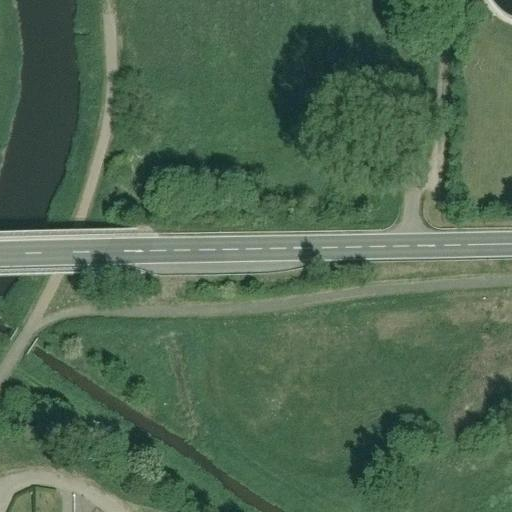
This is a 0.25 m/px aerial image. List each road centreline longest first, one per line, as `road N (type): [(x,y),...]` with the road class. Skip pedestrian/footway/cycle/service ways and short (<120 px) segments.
road 1 (secondary): [(511,247),(0,260)]
road 2 (residential): [(116,511),(43,478),(0,490)]
